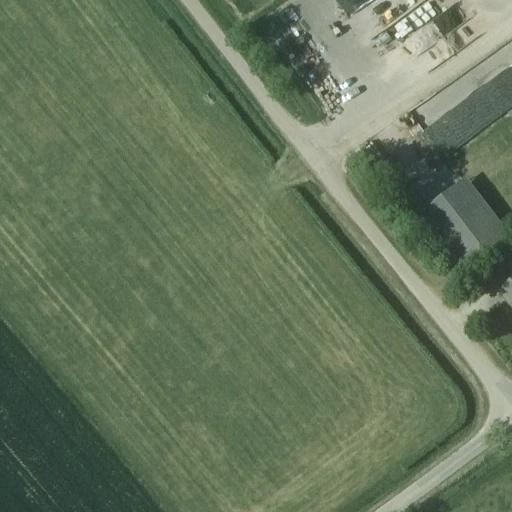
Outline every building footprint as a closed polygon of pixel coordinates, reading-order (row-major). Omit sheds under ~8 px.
[(331,0),(360,44),(428,0),(331,0)] [(430,69),(476,37),(454,6),(420,30),(409,14),(398,22),(430,69)] [(409,106),(438,160),(472,141),(460,119),(469,114),(461,100),(511,71),(511,63),(509,58),(503,61),(500,56),(409,106)] [(466,182),(415,219),(457,278),(509,241),(466,182)] [(511,261),(500,271),(507,281),(511,276),(511,261)] [(511,282),(498,294),(511,311),(511,282)]
